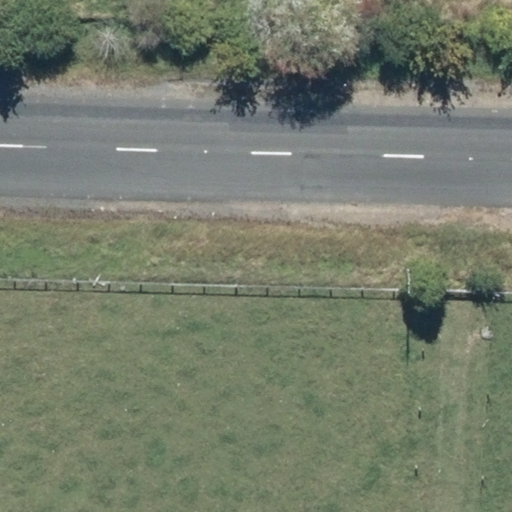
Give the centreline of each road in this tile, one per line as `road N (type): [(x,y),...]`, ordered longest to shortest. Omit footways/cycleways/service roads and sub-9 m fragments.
road 1 (unclassified): [(0,146),(511,160)]
road 2 (track): [(448,511),(474,159)]
